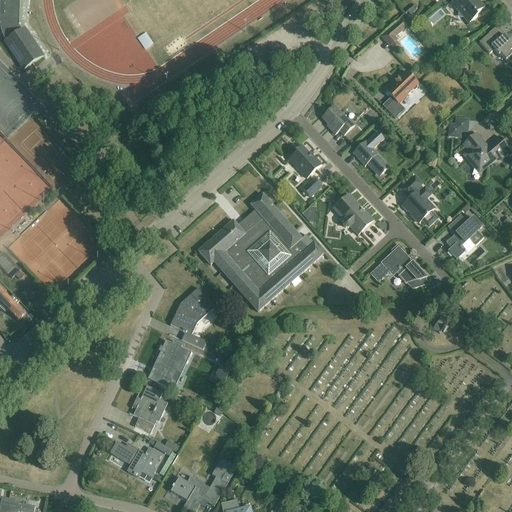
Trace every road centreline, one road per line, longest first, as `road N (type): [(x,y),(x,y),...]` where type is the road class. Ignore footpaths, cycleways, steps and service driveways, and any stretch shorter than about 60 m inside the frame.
road 1 (residential): [(68,495),(157,296),(130,255)]
road 2 (residential): [(447,277),(292,111)]
road 3 (residential): [(130,255),(292,111)]
road 4 (residential): [(12,361),(130,255)]
road 5 (residential): [(292,111),(369,0)]
